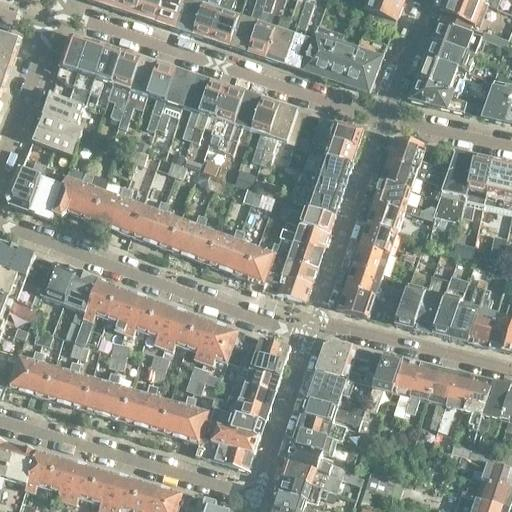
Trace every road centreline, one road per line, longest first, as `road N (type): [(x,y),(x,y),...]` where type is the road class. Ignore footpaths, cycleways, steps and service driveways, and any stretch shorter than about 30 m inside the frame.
road 1 (residential): [(58,14),(384,118)]
road 2 (residential): [(308,338),(0,225)]
road 3 (residential): [(0,421),(256,496)]
road 4 (residential): [(315,321),(384,118)]
road 5 (residential): [(315,321),(511,370)]
road 6 (residential): [(256,496),(308,338)]
road 7 (residential): [(45,27),(0,160)]
road 8 (residential): [(511,146),(384,118)]
road 9 (residential): [(384,118),(427,0)]
